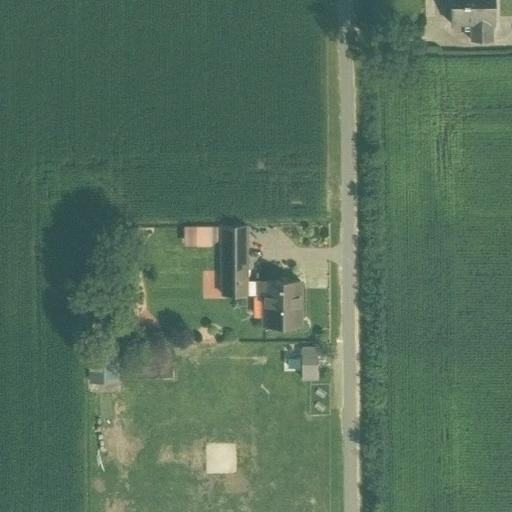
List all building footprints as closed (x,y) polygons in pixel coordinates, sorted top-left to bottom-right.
[(451,0),(452,23),(472,23),(473,40),(493,41),(492,24),(496,23),(495,0),(451,0)] [(224,295),(248,295),(247,281),(248,225),(224,226),(224,295)] [(302,325),(301,280),(247,281),(248,295),(265,294),(266,325),(302,325)] [(89,345),(89,382),(119,381),(118,344),(89,345)] [(325,357),(311,357),(310,368),(325,368),(325,362),(325,357)]
